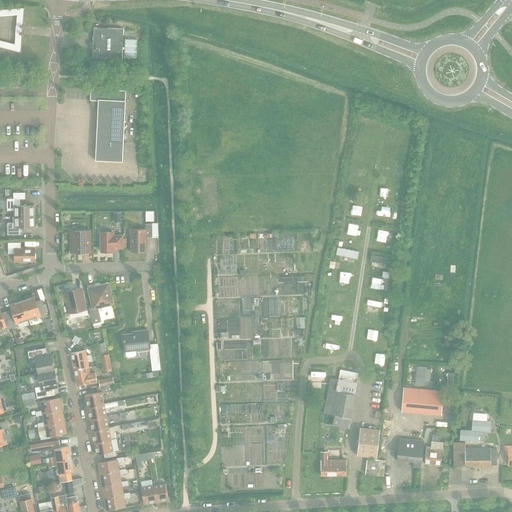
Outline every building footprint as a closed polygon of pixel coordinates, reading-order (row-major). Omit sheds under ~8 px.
[(0,47),(21,53),(24,7),(0,9),(0,47)] [(93,42),(122,44),(123,29),(93,27),(93,42)] [(122,59),(122,44),(93,42),(92,57),(122,59)] [(96,160),(123,161),(126,91),(91,89),(91,100),(99,100),(96,160)] [(14,217),(33,216),(33,205),(20,206),(19,199),(6,199),(7,211),(14,210),(14,217)] [(33,216),(14,217),(14,223),(7,223),(7,235),(20,234),(20,227),(34,227),(33,216)] [(130,229),(130,252),(146,252),(146,238),(152,238),(152,224),(146,224),(146,229),(130,229)] [(70,231),(70,253),(90,252),(90,231),(70,231)] [(122,235),(113,235),(113,232),(100,233),(100,252),(114,252),(114,248),(123,248),(122,235)] [(34,248),(20,248),(20,242),(8,243),(8,254),(14,253),(14,261),(34,261),(34,259),(35,258),(35,254),(34,253),(34,248)] [(371,262),(388,265),(390,258),(372,255),(371,262)] [(108,284),(95,287),(94,284),(87,285),(92,307),(89,308),(92,323),(100,321),(97,307),(112,304),(108,284)] [(65,292),(69,313),(86,309),(81,288),(65,292)] [(22,300),(28,320),(39,316),(40,318),(46,316),(42,302),(36,304),(33,295),(26,297),(26,299),(22,300)] [(28,320),(22,300),(17,302),(16,300),(9,302),(13,312),(7,314),(12,328),(18,326),(17,323),(28,320)] [(12,328),(7,314),(2,315),(0,310),(0,328),(5,327),(6,329),(12,328)] [(157,344),(149,344),(147,330),(138,331),(138,333),(123,335),(125,351),(126,356),(128,358),(134,357),(136,355),(136,350),(149,349),(152,370),(160,369),(157,344)] [(38,373),(54,370),(51,356),(47,357),(46,347),(27,351),(29,358),(35,356),(38,373)] [(74,370),(89,367),(88,362),(92,361),(91,355),(86,356),(85,350),(71,353),(74,370)] [(102,364),(110,362),(109,354),(101,355),(102,364)] [(110,362),(102,364),(104,373),(112,371),(110,362)] [(89,367),(74,370),(77,386),(97,382),(95,371),(90,372),(89,367)] [(415,385),(432,387),(433,381),(430,381),(431,368),(416,367),(415,385)] [(54,370),(38,373),(41,386),(35,387),(37,398),(55,394),(53,385),(57,384),(54,370)] [(324,383),(329,383),(329,371),(314,370),(313,377),(324,377),(324,383)] [(358,384),(356,383),(358,375),(340,371),(339,379),(330,377),(329,385),(324,384),(323,395),(326,395),(323,412),(334,415),(332,424),(348,428),(358,384)] [(99,380),(100,387),(113,384),(112,377),(99,380)] [(401,412),(441,415),(443,391),(403,387),(401,412)] [(88,408),(105,405),(102,392),(85,395),(88,408)] [(42,414),(62,410),(59,398),(40,402),(42,410),(35,411),(36,416),(42,415),(42,414)] [(90,421),(107,417),(105,405),(88,408),(90,421)] [(38,427),(64,422),(62,410),(42,414),(42,415),(44,422),(37,423),(38,427)] [(479,431),(490,432),(491,421),(487,421),(487,414),(473,413),(472,431),(460,430),(459,440),(478,442),(479,431)] [(92,433),(109,430),(107,417),(90,421),(92,433)] [(64,422),(38,427),(40,435),(29,437),(30,442),(48,438),(47,437),(66,433),(64,422)] [(356,455),(376,458),(380,430),(360,427),(356,455)] [(94,445),(111,442),(109,430),(92,433),(94,445)] [(442,442),(439,442),(440,435),(433,434),(432,441),(431,441),(431,447),(425,446),(424,463),(440,464),(442,442)] [(412,468),(420,468),(423,441),(398,438),(396,460),(413,462),(412,468)] [(31,445),(32,452),(55,448),(54,442),(31,445)] [(111,442),(94,445),(96,454),(103,453),(104,458),(116,456),(115,451),(113,451),(111,442)] [(490,447),(465,448),(465,442),(453,442),(454,465),(490,465),(490,447)] [(511,445),(503,445),(503,453),(508,453),(508,465),(511,464),(511,445)] [(44,464),(52,462),(71,459),(69,447),(54,449),(56,457),(51,458),(51,456),(43,458),(44,464)] [(333,476),(333,461),(327,461),(327,452),(320,452),(320,476),(333,476)] [(119,471),(119,470),(118,463),(124,462),(123,457),(116,458),(116,459),(97,463),(99,474),(119,471)] [(376,476),(383,477),(385,461),(366,458),(364,475),(376,476)] [(63,481),(72,480),(70,472),(73,471),(71,459),(52,462),(52,466),(57,465),(60,483),(64,482),(63,481)] [(333,461),(333,476),(346,476),(346,460),(339,460),(339,461),(333,461)] [(121,483),(121,482),(120,474),(126,473),(125,469),(119,470),(119,471),(99,474),(101,486),(121,483)] [(63,481),(64,482),(65,493),(74,492),(72,480),(63,481)] [(123,494),(123,493),(122,486),(128,485),(127,481),(121,482),(121,483),(101,486),(103,498),(123,494)] [(153,485),(156,502),(168,499),(165,483),(153,485)] [(143,504),(156,502),(153,485),(141,487),(143,504)] [(1,490),(4,500),(17,496),(15,487),(1,490)] [(123,494),(103,498),(106,510),(125,507),(123,498),(130,497),(129,492),(123,493),(123,494)] [(18,496),(22,511),(34,511),(30,493),(18,496)] [(51,497),(52,511),(66,511),(65,506),(60,507),(58,496),(51,497)] [(67,503),(68,511),(79,511),(78,500),(76,499),(75,496),(70,497),(70,503),(67,503)] [(40,511),(52,511),(51,497),(50,497),(51,501),(47,502),(48,509),(40,510),(40,511)]
